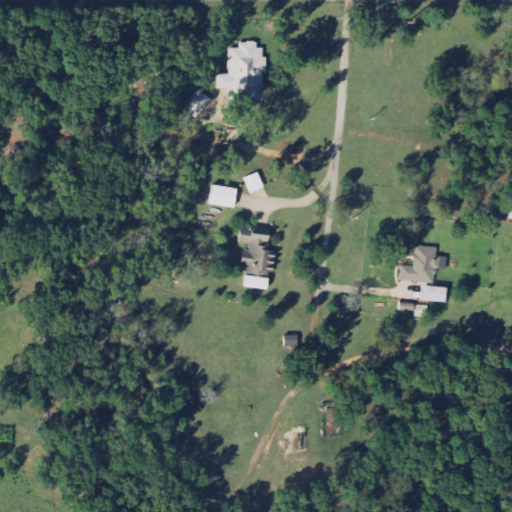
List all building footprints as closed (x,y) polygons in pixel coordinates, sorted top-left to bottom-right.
[(231,103),(266,101),(265,49),(258,49),(258,43),(240,44),(240,49),(229,50),(230,76),(218,76),(219,90),(231,89),(231,103)] [(199,120),(213,100),(199,91),(185,111),(199,120)] [(253,195),(266,189),(260,174),(246,180),(253,195)] [(240,191),(216,186),(212,206),(236,210),(240,191)] [(241,245),(247,246),(244,268),(249,269),(248,276),(272,280),(277,250),(270,249),(272,236),(243,232),(241,245)] [(437,284),(438,271),(448,271),(449,259),(439,258),(439,248),(416,247),(415,268),(402,267),(402,283),(437,284)] [(423,303),(449,304),(449,289),(423,288),(423,303)]
